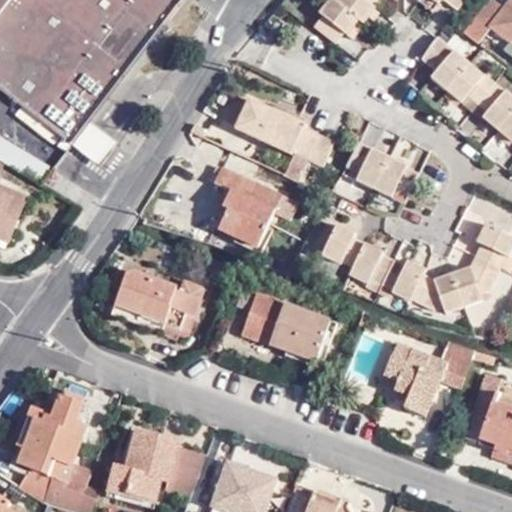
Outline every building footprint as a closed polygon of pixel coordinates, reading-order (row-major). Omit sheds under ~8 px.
[(183,0),(0,0),(0,89),(72,146),(183,0)] [(331,0),(326,0),(315,13),(322,18),(333,2),(331,0)] [(372,9),(361,0),(339,0),(336,4),(360,23),(365,27),(376,12),(372,9)] [(361,0),(372,9),(378,0),(361,0)] [(380,0),(378,0),(372,9),(376,12),(378,13),(386,4),(380,0)] [(422,0),(418,5),(419,6),(433,16),(439,8),(428,0),(422,0)] [(444,0),(442,3),(458,15),(469,0),(444,0)] [(468,37),(483,49),(496,31),(511,44),(511,6),(511,9),(498,0),(468,37)] [(333,2),(322,18),(325,20),(317,31),(337,47),(344,37),(348,40),(356,29),(360,23),(336,4),(333,2)] [(356,29),(348,40),(353,43),(361,33),(356,29)] [(470,63),(440,40),(439,40),(422,62),(439,76),(434,81),(446,92),(470,63)] [(497,84),(470,63),(446,92),(463,104),(468,99),(477,106),(497,84)] [(511,113),(511,95),(497,84),(477,106),(489,115),(484,121),(497,131),(511,113)] [(294,153),(308,159),(323,167),(335,142),(306,128),(307,126),(285,115),(283,120),(272,114),(273,111),(270,110),(252,100),(238,129),(272,145),(275,137),(297,148),(294,153)] [(283,120),(285,115),(286,112),(272,106),(270,110),(273,111),(272,114),(283,120)] [(511,113),(497,131),(511,141),(511,113)] [(293,155),(294,153),(297,148),(275,137),(272,145),(293,155)] [(0,138),(0,158),(40,182),(49,167),(0,138)] [(361,143),(347,166),(366,176),(363,182),(375,188),(392,157),(362,141),(361,143)] [(285,174),(299,180),(308,159),(294,153),(293,155),(285,174)] [(392,157),(375,188),(394,197),(396,195),(409,200),(421,176),(410,171),(412,167),(392,157)] [(224,226),(263,246),(287,198),(229,168),(222,182),(234,189),(225,206),(231,211),(224,226)] [(0,239),(11,244),(30,196),(0,183),(0,239)] [(50,191),(31,224),(54,237),(73,205),(50,191)] [(347,270),(354,273),(370,242),(361,238),(363,234),(346,225),(330,255),(345,263),(347,270)] [(487,245),(481,257),(506,269),(511,258),(511,233),(493,225),(483,242),(487,245)] [(0,245),(9,250),(11,244),(0,239),(0,245)] [(370,242),(354,273),(376,285),(379,280),(385,283),(396,260),(391,258),(393,254),(370,242)] [(506,269),(481,257),(475,270),(456,275),(467,308),(484,302),(487,293),(497,289),(506,269)] [(396,260),(385,283),(398,290),(398,294),(409,300),(415,300),(429,270),(414,263),(410,267),(396,260)] [(184,283),(138,266),(122,312),(195,341),(211,297),(208,296),(212,286),(198,281),(193,293),(182,288),(184,283)] [(429,270),(415,300),(419,299),(445,317),(467,308),(456,275),(437,282),(432,271),(429,270)] [(336,342),(343,326),(262,295),(247,336),(290,351),(288,356),(319,368),(330,340),(336,342)] [(445,381),(470,389),(482,352),(448,340),(443,353),(400,339),(390,371),(403,376),(401,385),(417,391),(413,403),(412,408),(433,415),(445,381)] [(403,376),(390,371),(387,380),(401,385),(403,376)] [(511,455),(511,402),(502,399),(508,380),(492,375),(476,415),(492,421),(483,444),(511,455)] [(397,396),(413,403),(417,391),(401,385),(397,396)] [(22,420),(32,405),(16,392),(5,407),(22,420)] [(41,500),(54,509),(54,508),(68,511),(87,511),(95,492),(70,483),(76,466),(91,427),(80,423),(86,406),(59,397),(49,422),(39,418),(20,469),(30,474),(48,480),(41,500)] [(203,501),(220,456),(187,448),(188,444),(148,434),(143,457),(138,475),(130,473),(125,472),(122,486),(138,498),(166,505),(172,484),(179,485),(177,494),(203,501)] [(138,475),(143,457),(134,455),(130,473),(138,475)] [(70,483),(95,492),(101,475),(76,466),(70,483)] [(225,511),(276,511),(284,487),(234,470),(221,510),(225,511)] [(24,488),(41,500),(48,480),(30,474),(24,488)] [(118,502),(135,507),(138,498),(122,486),(118,502)] [(306,490),(298,511),(314,511),(320,495),(306,490)] [(95,492),(87,511),(97,511),(102,495),(95,492)] [(358,511),(358,508),(324,495),(317,511),(358,511)] [(158,511),(164,511),(166,505),(138,498),(135,507),(158,511)] [(0,511),(16,511),(0,500),(0,511)]
